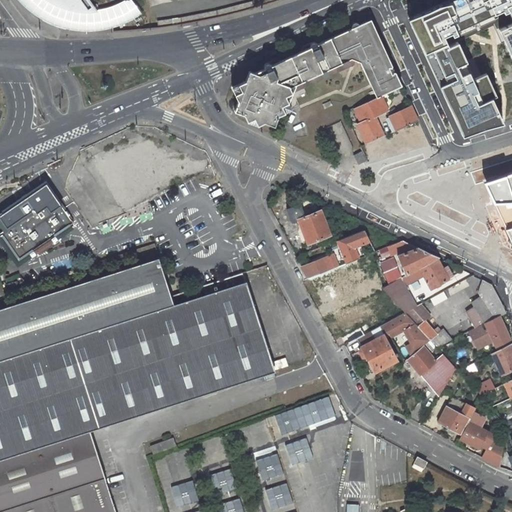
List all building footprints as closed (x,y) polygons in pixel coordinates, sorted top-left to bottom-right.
[(140,15),(142,14),(132,0),(124,0),(125,0),(112,6),(106,8),(95,10),(87,0),(18,0),(23,5),(31,12),(37,17),(45,21),(51,24),(61,27),(68,29),(79,31),(90,31),(97,31),(108,29),(114,27),(115,27),(125,23),(133,19),(140,15)] [(257,0),(253,2),(227,8),(205,13),(180,18),(158,21),(158,28),(174,26),(215,18),(242,11),(274,1),(277,0),(257,0)] [(458,128),(497,111),(491,97),(495,95),(486,72),(482,74),(474,78),(458,41),(494,24),(511,62),(511,0),(449,0),(408,19),(458,128)] [(140,15),(133,19),(137,25),(144,21),(140,15)] [(360,27),(360,24),(359,24),(357,22),(355,22),(354,22),(353,23),(352,25),(352,27),(352,28),(318,44),(316,42),(314,41),(304,45),(306,49),(304,53),(301,51),(299,56),(292,59),(286,62),(281,60),(279,64),(276,63),(274,59),(266,63),(265,64),(264,66),(265,68),(266,71),(259,74),(254,72),(248,75),(246,81),(243,82),(241,88),(242,91),(240,92),(237,98),(238,101),(236,106),(239,113),(245,115),(246,117),(252,119),(255,118),(256,121),(262,123),(265,122),(270,124),(277,121),(279,116),(285,112),(282,106),(286,96),(293,93),(355,64),(356,60),(360,62),(371,84),(374,83),(377,89),(373,90),(377,97),(381,95),(402,86),(396,72),(394,72),(394,69),(393,68),(392,67),(391,67),(390,67),(389,67),(386,61),(390,60),(373,24),(367,21),(366,22),(364,25),(360,27)] [(292,59),(299,56),(301,51),(281,60),(286,62),(292,59)] [(242,91),(241,88),(243,82),(232,87),(237,98),(240,92),(242,91)] [(282,106),(285,112),(292,109),(289,103),(293,93),(286,96),(282,106)] [(386,107),(381,95),(377,97),(355,108),(361,122),(357,124),(366,144),(384,136),(378,121),(375,115),(374,113),(386,107)] [(411,106),(390,116),(396,130),(418,120),(411,106)] [(388,110),(386,107),(374,113),(375,115),(388,110)] [(384,136),(396,130),(390,116),(378,121),(384,136)] [(359,164),(367,160),(362,150),(355,154),(359,164)] [(511,174),(489,183),(511,240),(511,174)] [(73,223),(55,196),(53,197),(48,189),(23,205),(29,214),(0,232),(0,235),(4,240),(1,242),(6,250),(9,248),(17,261),(73,223)] [(305,216),(300,204),(287,209),(292,222),(299,219),(308,244),(330,235),(321,210),(305,216)] [(373,226),(365,229),(370,240),(388,233),(373,226)] [(370,241),(370,240),(365,229),(338,240),(345,257),(363,251),(360,244),(370,241)] [(391,255),(414,246),(403,240),(388,246),(391,255)] [(408,274),(438,258),(418,248),(400,255),(408,274)] [(345,257),(347,263),(355,260),(365,256),(363,251),(345,257)] [(302,267),(308,278),(310,277),(341,265),(337,254),(302,267)] [(0,459),(89,431),(275,370),(272,362),(243,273),(172,296),(159,258),(0,308),(0,459)] [(386,292),(405,312),(416,306),(404,285),(423,274),(431,288),(454,275),(448,264),(443,267),(438,258),(408,274),(402,277),(392,282),(384,287),(382,288),(386,292)] [(388,276),(392,282),(402,277),(399,270),(388,276)] [(377,271),(355,287),(364,299),(370,295),(386,284),(377,271)] [(470,318),(462,323),(467,332),(469,331),(500,316),(506,312),(501,300),(483,280),(479,293),(482,297),(472,302),(474,307),(466,312),(470,318)] [(431,316),(421,304),(416,306),(405,312),(430,340),(437,348),(452,340),(443,329),(437,334),(425,320),(431,316)] [(397,330),(411,356),(423,346),(430,340),(405,312),(364,334),(357,338),(362,347),(360,350),(364,357),(367,357),(375,372),(383,367),(385,371),(390,368),(388,365),(397,360),(385,339),(390,336),(390,334),(397,330)] [(499,345),(510,339),(500,316),(469,331),(478,348),(496,339),(499,345)] [(460,323),(450,329),(455,336),(465,330),(460,323)] [(423,346),(430,355),(437,348),(430,340),(423,346)] [(502,375),(511,369),(511,343),(492,353),(502,375)] [(408,359),(422,376),(439,397),(456,368),(443,354),(435,361),(430,355),(423,346),(411,356),(408,359)] [(286,358),(272,362),(275,370),(289,366),(286,358)] [(474,363),(464,368),(468,376),(478,371),(474,363)] [(495,388),(491,379),(474,388),(481,395),(495,388)] [(420,383),(414,389),(423,396),(428,389),(420,383)] [(462,434),(473,412),(476,408),(452,395),(438,422),(462,434)] [(484,418),(473,412),(462,434),(459,438),(479,448),(481,445),(487,448),(482,458),(501,468),(504,446),(492,440),(495,436),(479,428),(484,418)] [(115,511),(89,431),(0,459),(0,511),(115,511)] [(153,454),(177,446),(174,437),(150,446),(153,454)] [(412,467),(421,472),(427,462),(417,457),(412,467)] [(388,500),(411,500),(411,485),(388,486),(388,500)] [(348,503),(347,511),(360,511),(360,503),(348,503)]
